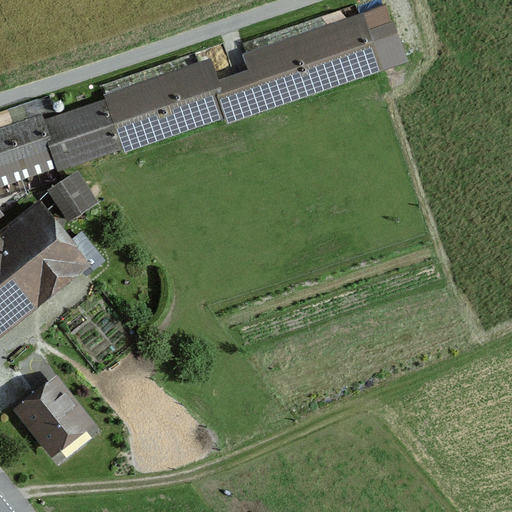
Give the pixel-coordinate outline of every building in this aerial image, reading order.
[(209,61),(103,100),(120,145),(225,107),(229,118),(378,67),(360,16),(247,56),(251,69),(216,81),(209,61)] [(103,100),(44,121),(51,157),(55,169),(72,163),(120,145),(103,100)] [(0,175),(51,157),(44,121),(41,112),(0,127),(0,175)] [(69,220),(94,204),(77,175),(50,190),(69,220)] [(0,239),(0,319),(35,289),(39,294),(76,263),(86,273),(95,266),(83,252),(74,260),(48,230),(55,224),(39,206),(0,239)] [(22,411),(52,449),(86,421),(56,384),(22,411)]
